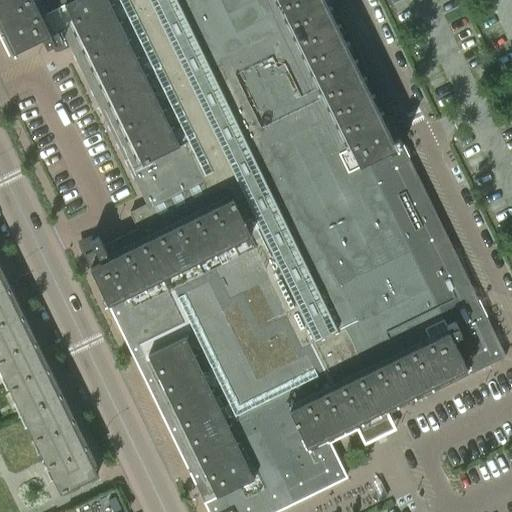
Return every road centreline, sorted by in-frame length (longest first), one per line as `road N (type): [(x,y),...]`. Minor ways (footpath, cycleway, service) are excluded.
road 1 (tertiary): [(0,167),(164,511)]
road 2 (residential): [(511,313),(352,0)]
